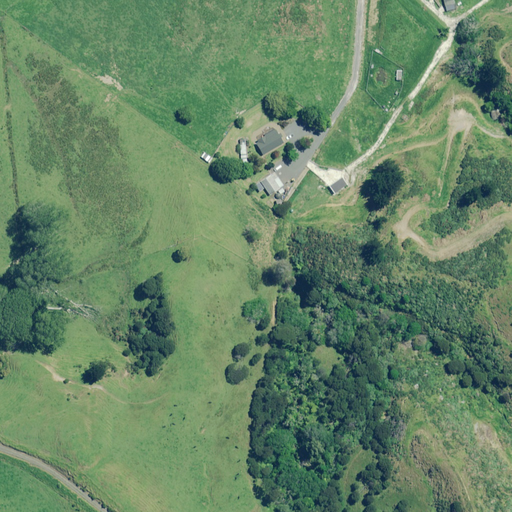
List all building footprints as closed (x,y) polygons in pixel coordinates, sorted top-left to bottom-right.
[(455,8),(452,0),(442,0),(446,11),(455,8)] [(283,143),(274,129),(264,135),(264,136),(254,142),(262,155),(283,143)] [(247,164),(244,139),(239,140),(241,165),(247,164)] [(212,158),(203,152),(200,157),(209,163),(212,158)] [(291,161),(289,157),(275,165),(277,169),(291,161)] [(264,188),(270,195),(276,190),(280,195),(287,190),(273,172),(255,186),(259,192),(264,188)] [(280,197),(273,199),(275,206),(282,203),(280,197)]
